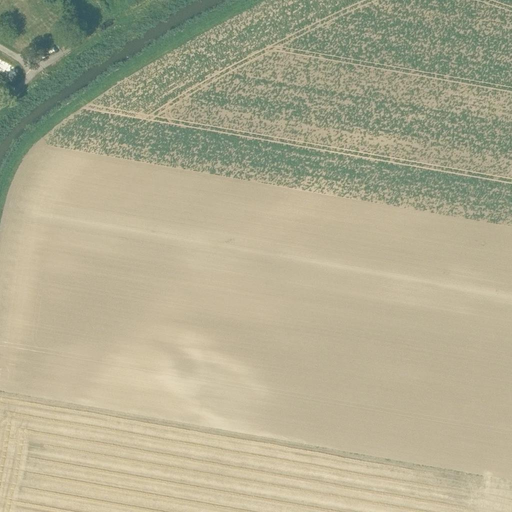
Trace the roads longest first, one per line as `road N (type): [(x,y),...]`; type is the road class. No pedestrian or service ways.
road 1 (track): [(0,203),(22,149),(45,127),(251,0)]
road 2 (track): [(148,0),(32,71),(0,109)]
